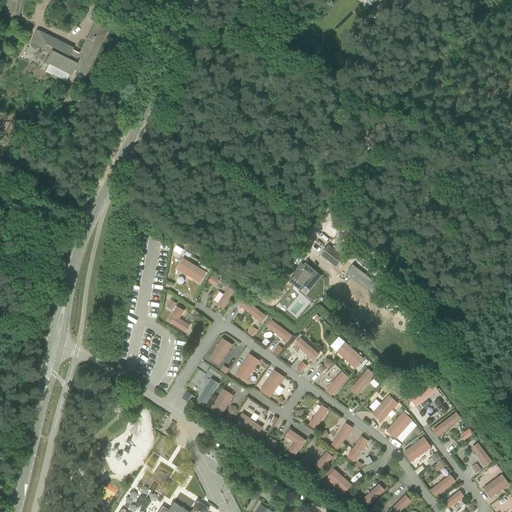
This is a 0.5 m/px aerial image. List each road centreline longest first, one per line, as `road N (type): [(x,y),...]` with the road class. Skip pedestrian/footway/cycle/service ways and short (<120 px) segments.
road 1 (tertiary): [(65,300),(83,232),(199,0)]
road 2 (residential): [(63,344),(197,428)]
road 3 (track): [(197,428),(329,511)]
road 4 (tertiary): [(15,511),(44,394)]
